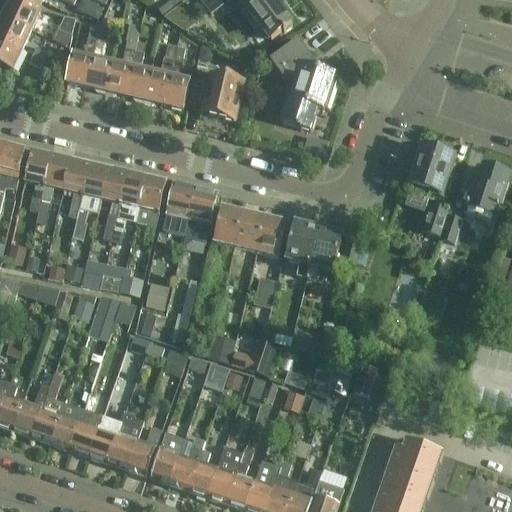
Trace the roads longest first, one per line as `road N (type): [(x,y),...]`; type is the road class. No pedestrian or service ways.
road 1 (residential): [(0,118),(332,199),(352,188),(376,114),(406,64)]
road 2 (residential): [(406,64),(425,103),(511,133)]
